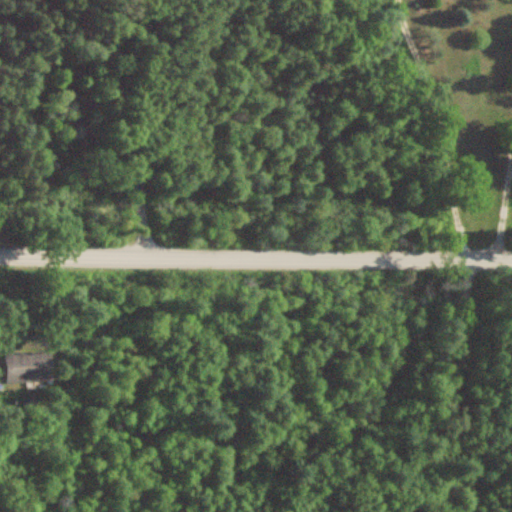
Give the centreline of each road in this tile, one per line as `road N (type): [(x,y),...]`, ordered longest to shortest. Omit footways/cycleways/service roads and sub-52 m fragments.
road 1 (track): [(474,261),(498,241),(511,148),(396,5),(464,248),(475,256)]
road 2 (residential): [(511,260),(0,254)]
